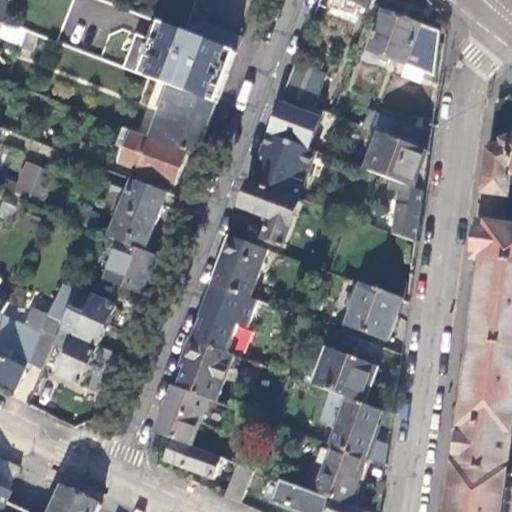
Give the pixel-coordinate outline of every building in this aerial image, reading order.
[(0,0),(0,29),(11,0),(0,0)] [(211,0),(195,0),(184,31),(236,51),(241,37),(203,21),(211,0)] [(358,3),(370,8),(373,0),(333,0),(342,3),(340,8),(355,13),(358,3)] [(425,72),(432,75),(439,31),(381,8),(366,48),(381,54),(380,58),(394,64),(395,60),(407,65),(425,72)] [(236,51),(184,31),(155,20),(148,39),(136,34),(123,66),(169,84),(213,101),(216,103),(236,51)] [(37,33),(26,29),(20,45),(31,50),(37,33)] [(325,74),(295,63),(283,95),(313,106),(325,74)] [(425,72),(407,65),(403,77),(420,84),(425,72)] [(169,84),(150,135),(154,137),(197,154),(213,112),(210,110),(213,101),(169,84)] [(309,147),(321,116),(316,114),(314,115),(280,102),(269,132),(309,147)] [(326,118),(328,111),(319,108),(316,114),(321,116),(326,118)] [(428,148),(430,132),(407,125),(372,111),(366,125),(381,131),(404,140),(428,148)] [(176,182),(186,153),(152,140),(154,137),(150,135),(134,129),(122,162),(176,182)] [(423,189),(428,148),(404,140),(381,131),(369,169),(392,178),(399,180),(423,189)] [(251,179),(300,197),(318,150),(309,147),(269,132),(251,179)] [(506,144),(490,149),(480,223),(504,226),(511,175),(511,174),(511,138),(505,141),(506,144)] [(27,160),(14,189),(41,202),(54,173),(45,171),(37,167),(27,160)] [(144,248),(168,191),(135,178),(130,190),(113,183),(111,188),(128,195),(126,201),(121,199),(117,211),(120,212),(114,228),(108,225),(105,231),(105,233),(120,239),(144,248)] [(398,187),(399,180),(392,178),(390,186),(398,187)] [(302,199),(251,180),(241,206),(272,218),(264,238),(284,246),(302,199)] [(416,239),(423,189),(399,180),(398,187),(394,215),(392,230),(416,239)] [(55,208),(94,226),(100,213),(61,195),(55,208)] [(511,227),(504,226),(480,223),(474,260),(484,261),(458,450),(508,457),(511,429),(511,227)] [(250,294),(268,249),(230,235),(213,283),(240,293),(241,291),(250,294)] [(145,291),(159,254),(144,248),(120,239),(106,276),(145,291)] [(0,317),(0,379),(17,387),(26,366),(27,364),(42,371),(51,350),(59,332),(61,328),(78,291),(62,283),(47,314),(31,308),(23,324),(1,315),(0,317)] [(213,283),(192,338),(227,351),(237,322),(247,326),(258,297),(250,294),(241,291),(240,293),(213,283)] [(388,339),(402,298),(361,283),(347,323),(388,339)] [(61,328),(75,334),(97,344),(115,305),(92,295),(82,317),(69,311),(61,328)] [(291,310),(293,304),(280,298),(277,305),(291,310)] [(308,309),(293,304),(291,310),(293,311),(305,315),(308,309)] [(97,344),(75,334),(61,328),(59,332),(51,350),(65,357),(57,374),(80,385),(97,344)] [(227,351),(192,338),(184,359),(189,361),(179,386),(211,398),(217,400),(234,354),(227,351)] [(314,384),(332,390),(364,402),(378,364),(328,346),(325,355),(314,384)] [(314,384),(325,355),(316,351),(305,380),(314,384)] [(193,445),(211,398),(179,386),(174,385),(157,431),(176,438),(193,445)] [(321,419),(339,426),(333,444),(335,444),(367,456),(382,462),(389,443),(373,437),(383,409),(364,402),(332,390),(321,419)] [(227,458),(193,445),(176,438),(168,460),(215,478),(217,473),(221,474),(227,458)] [(350,504),(367,456),(335,444),(317,491),(350,504)] [(500,511),(508,457),(458,450),(449,511),(500,511)] [(1,468),(0,467),(0,511),(1,511),(6,502),(12,491),(8,489),(19,466),(5,459),(1,468)] [(240,463),(225,494),(241,501),(254,468),(240,463)] [(371,511),(350,504),(317,491),(283,479),(275,498),(311,511),(371,511)] [(94,511),(99,502),(63,485),(50,511),(94,511)] [(1,511),(27,511),(6,502),(1,511)]
